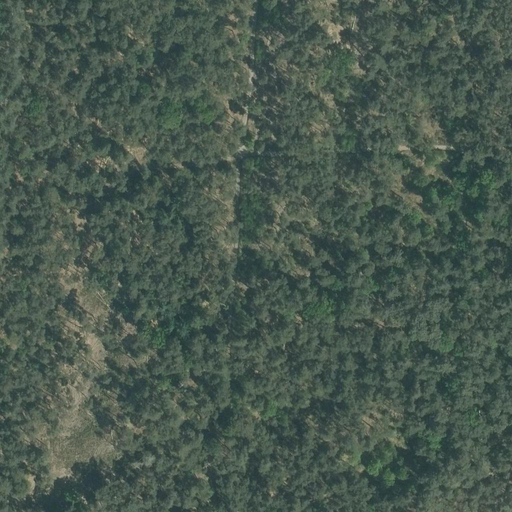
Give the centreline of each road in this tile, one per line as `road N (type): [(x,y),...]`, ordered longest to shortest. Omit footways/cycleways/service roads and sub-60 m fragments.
road 1 (track): [(461,149),(239,154),(28,177)]
road 2 (track): [(442,511),(461,149)]
